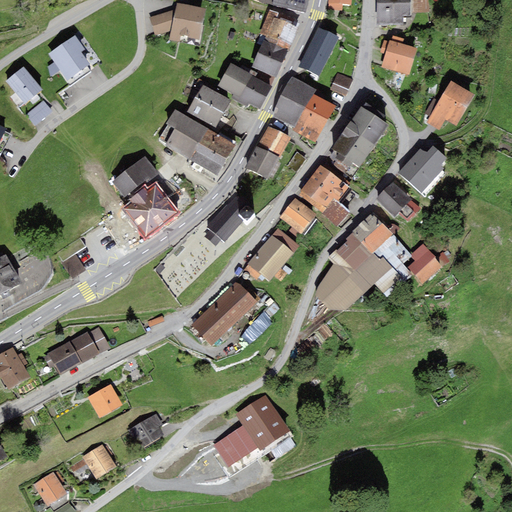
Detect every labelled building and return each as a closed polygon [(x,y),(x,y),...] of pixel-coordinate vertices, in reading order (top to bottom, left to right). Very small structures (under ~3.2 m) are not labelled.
[(272,0),(272,5),(289,9),(290,0),(272,0)] [(308,0),(290,0),(289,9),(305,13),(308,0)] [(410,0),(411,3),(411,13),(429,13),(429,0),(410,0)] [(206,9),(177,3),(175,10),(171,32),(169,40),(200,46),(204,26),(203,26),(206,9)] [(343,4),(328,3),(328,10),(342,11),(343,4)] [(411,13),(411,3),(377,4),(377,25),(404,25),(404,16),(411,16),(411,13)] [(175,10),(150,18),(155,36),(171,32),(175,10)] [(294,20),(270,10),(260,34),(266,36),(264,41),(288,51),(298,28),(292,26),(294,20)] [(318,76),(339,37),(319,27),(299,66),(318,76)] [(71,38),(48,54),(54,62),(60,70),(67,81),(90,65),(81,52),(85,49),(75,35),(71,38)] [(409,75),(417,49),(402,44),(403,39),(393,36),(391,41),(389,40),(389,42),(384,40),(380,52),(385,54),(381,66),(409,75)] [(264,41),(252,67),(277,78),(288,51),(264,41)] [(54,62),(48,67),(51,76),(60,70),(54,62)] [(252,74),(231,63),(219,86),(233,94),(231,98),(248,107),(249,104),(260,110),(272,87),(251,76),(252,74)] [(43,90),(24,67),(6,82),(25,105),(43,90)] [(345,97),(353,80),(338,73),(331,90),(345,97)] [(316,90),(292,77),(272,114),(295,127),(313,94),(316,90)] [(474,95),(451,82),(427,122),(439,129),(445,119),(456,125),(474,95)] [(230,101),(202,86),(188,112),(215,128),(230,101)] [(336,106),(313,94),(295,127),(293,130),(316,143),(336,106)] [(35,126),(52,111),(43,101),(26,116),(35,126)] [(366,103),(362,108),(383,121),(386,116),(366,103)] [(362,108),(360,106),(351,121),(379,139),(388,124),(383,121),(362,108)] [(189,161),(208,129),(183,115),(174,109),(166,124),(168,125),(159,140),(165,144),(164,146),(189,161)] [(369,153),(379,139),(351,121),(342,135),(369,153)] [(267,126),(257,145),(280,157),(290,138),(267,126)] [(217,177),(235,145),(208,129),(189,161),(217,177)] [(360,167),(369,153),(342,135),(333,149),(339,153),(335,159),(349,168),(353,162),(360,167)] [(268,179),(280,157),(257,145),(245,167),(268,179)] [(422,194),(444,169),(441,166),(447,159),(433,146),(426,153),(420,148),(398,173),(422,194)] [(297,173),(306,160),(296,153),(287,166),(297,173)] [(145,156),(112,182),(124,197),(145,180),(148,183),(159,174),(157,171),(145,156)] [(350,188),(320,165),(309,180),(334,198),(339,202),(350,188)] [(323,213),(334,198),(309,180),(301,191),(302,192),(300,196),(323,213)] [(147,239),(180,213),(156,182),(146,190),(144,188),(129,200),(131,202),(123,209),(147,239)] [(395,217),(412,199),(393,182),(376,200),(395,217)] [(226,204),(206,226),(210,230),(204,236),(216,246),(221,240),(224,243),(243,219),(247,222),(255,213),(245,205),(245,203),(246,200),(245,198),(244,196),(240,196),(236,197),(227,205),(226,204)] [(280,217),(301,234),(317,214),(295,197),(280,217)] [(339,202),(334,198),(323,213),(337,226),(350,211),(339,202)] [(351,232),(352,233),(372,253),(392,234),(372,212),(351,232)] [(272,235),(294,254),(300,247),(278,228),(272,235)] [(372,253),(352,233),(345,239),(347,241),(327,258),(333,264),(318,287),(316,296),(328,310),(346,310),(375,283),(392,267),(383,257),(379,261),(372,253)] [(408,252),(392,234),(372,253),(379,261),(383,257),(392,267),(375,283),(387,297),(412,274),(403,264),(411,257),(412,256),(411,255),(408,252)] [(269,282),(294,254),(272,235),(247,264),(269,282)] [(436,257),(424,244),(411,255),(412,256),(411,257),(414,261),(408,267),(423,284),(442,267),(435,258),(436,257)] [(0,295),(21,283),(6,255),(0,258),(0,295)] [(75,256),(61,263),(68,276),(82,269),(75,256)] [(211,347),(257,302),(237,281),(191,325),(211,347)] [(88,334),(100,354),(110,348),(99,327),(88,334)] [(69,341),(47,354),(48,355),(54,366),(60,375),(82,363),(82,364),(100,354),(88,334),(87,332),(70,342),(69,341)] [(17,355),(13,347),(0,354),(0,379),(2,378),(9,390),(30,377),(23,366),(17,355)] [(17,355),(23,366),(27,363),(21,353),(17,355)] [(50,368),(54,366),(48,355),(44,357),(50,368)] [(111,384),(87,397),(99,418),(122,405),(111,384)] [(291,431),(265,395),(236,415),(243,426),(213,446),(228,468),(258,447),(261,452),(291,431)] [(156,414),(128,431),(139,450),(164,436),(159,427),(162,425),(156,414)] [(117,467),(102,445),(82,458),(96,480),(117,467)] [(57,471),(54,473),(60,483),(64,481),(57,471)] [(54,473),(53,472),(33,485),(48,507),(67,494),(60,483),(54,473)] [(57,510),(57,511),(73,511),(76,510),(70,502),(57,510)]
